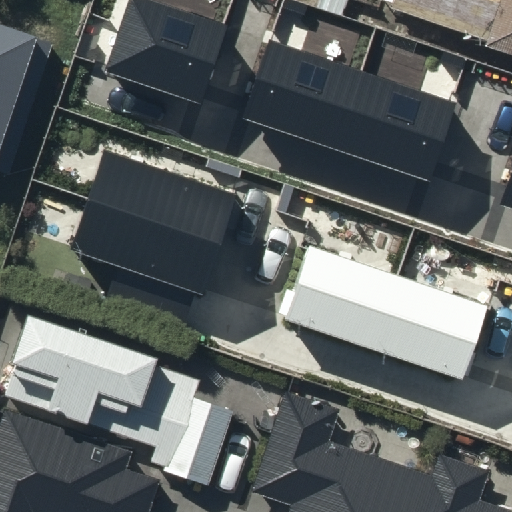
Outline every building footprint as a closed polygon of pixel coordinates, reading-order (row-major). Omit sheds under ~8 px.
[(226,27),(147,0),(131,0),(107,73),(200,104),(226,27)] [(482,35),(511,44),(511,0),(399,0),(484,29),(482,35)] [(0,153),(39,41),(0,27),(0,153)] [(456,102),(269,40),(243,116),(430,178),(456,102)] [(237,196),(108,151),(74,247),(203,292),(237,196)] [(511,167),(500,203),(511,206),(511,167)] [(360,213),(284,188),(273,228),(347,252),(360,213)] [(491,306),(303,244),(278,320),(465,383),(491,306)] [(151,344),(25,301),(7,353),(11,354),(1,383),(150,434),(145,450),(216,475),(226,443),(212,438),(227,395),(188,382),(194,366),(149,350),(151,344)] [(334,413),(289,398),(258,490),(293,501),(289,511),(511,511),(482,501),(492,471),(440,453),(431,478),(325,442),(334,413)] [(0,511),(147,511),(158,482),(126,471),(133,451),(5,410),(0,426),(0,511)]
